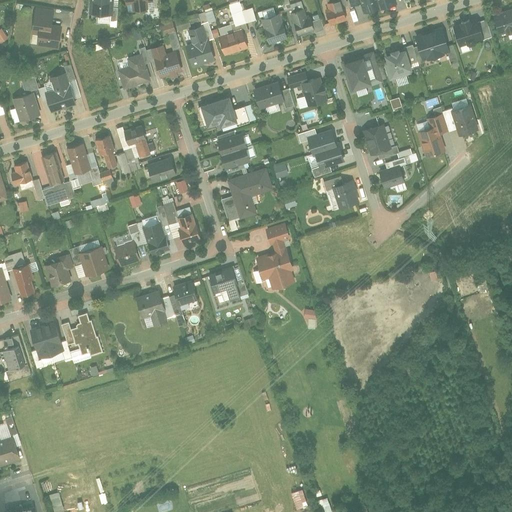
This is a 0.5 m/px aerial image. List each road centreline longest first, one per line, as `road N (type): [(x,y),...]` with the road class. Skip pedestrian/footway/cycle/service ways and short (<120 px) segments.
road 1 (residential): [(0,320),(224,250),(174,93)]
road 2 (residential): [(325,45),(383,236),(466,160)]
road 3 (residential): [(0,148),(174,93)]
road 4 (residential): [(174,93),(325,45)]
road 5 (residential): [(325,45),(468,0)]
